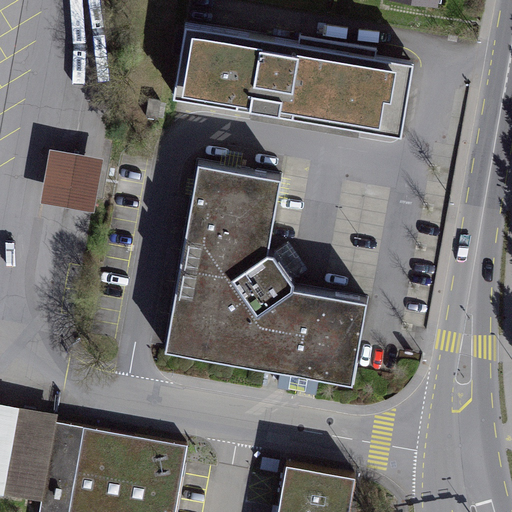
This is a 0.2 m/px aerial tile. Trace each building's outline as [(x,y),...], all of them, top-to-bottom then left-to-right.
[(418,59),(187,20),(175,93),(406,132),(418,59)] [(99,160),(55,151),(47,191),(91,200),(99,160)] [(198,158),(166,347),(353,379),(367,297),(293,284),(294,278),(275,249),(269,248),(282,173),(198,158)] [(177,511),(188,447),(14,419),(0,504),(0,511),(177,511)] [(366,511),(370,497),(299,485),(293,511),(366,511)]
